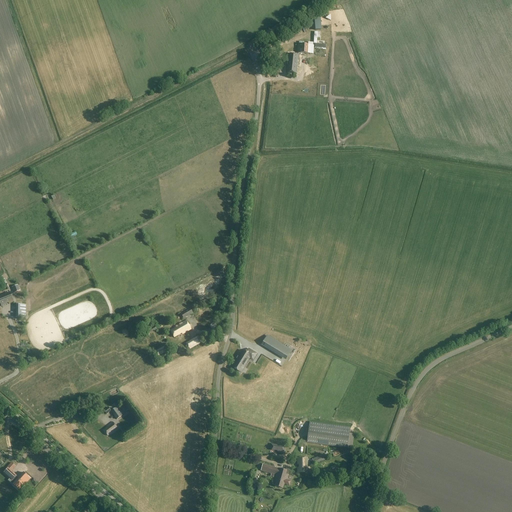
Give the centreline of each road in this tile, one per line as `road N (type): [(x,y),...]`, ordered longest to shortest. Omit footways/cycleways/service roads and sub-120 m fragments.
road 1 (unclassified): [(206,511),(258,75)]
road 2 (track): [(248,48),(0,173)]
road 3 (unclassified): [(369,511),(415,381),(436,361),(511,328)]
road 4 (tertiary): [(119,511),(0,409)]
